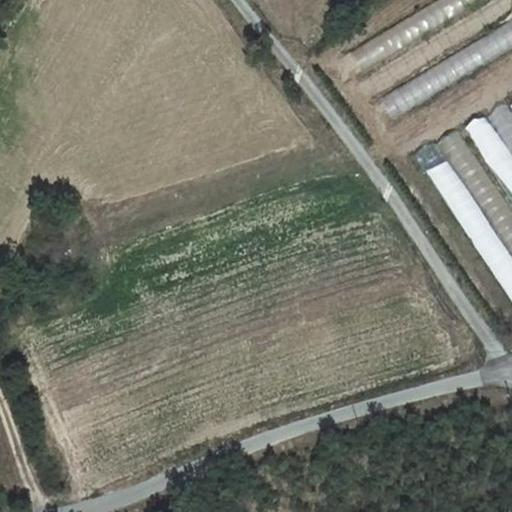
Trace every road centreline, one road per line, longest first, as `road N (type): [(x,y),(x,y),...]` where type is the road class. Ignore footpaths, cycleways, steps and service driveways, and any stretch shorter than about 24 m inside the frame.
road 1 (track): [(235,0),(508,370)]
road 2 (unclassified): [(75,511),(298,426),(511,370)]
road 3 (track): [(42,511),(0,399)]
